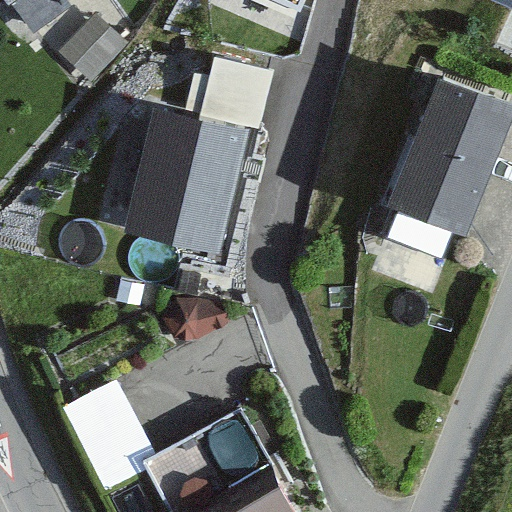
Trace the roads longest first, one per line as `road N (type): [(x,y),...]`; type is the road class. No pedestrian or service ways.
road 1 (residential): [(369,511),(349,489),(266,270),(335,0)]
road 2 (residential): [(433,511),(511,318)]
